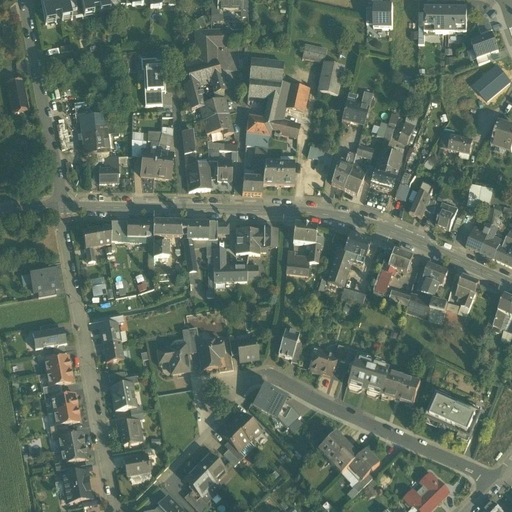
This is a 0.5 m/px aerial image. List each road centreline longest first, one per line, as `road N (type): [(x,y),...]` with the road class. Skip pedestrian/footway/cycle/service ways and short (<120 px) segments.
road 1 (secondary): [(62,207),(331,215),(511,287)]
road 2 (residential): [(62,207),(114,511)]
road 3 (residential): [(496,478),(264,375),(215,396)]
road 4 (residential): [(25,0),(62,207)]
